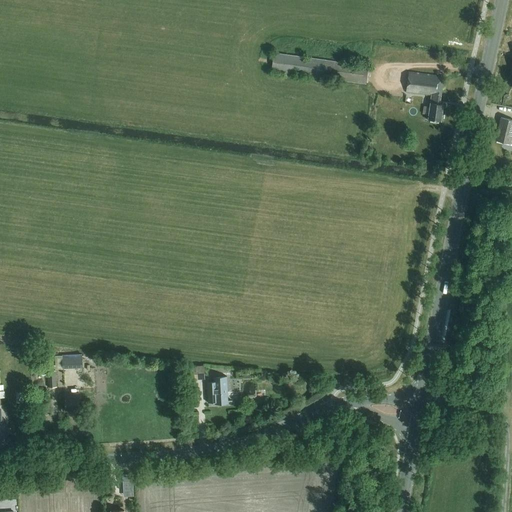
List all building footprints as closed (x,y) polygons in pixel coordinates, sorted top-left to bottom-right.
[(365,84),(368,66),(274,53),(271,71),(365,84)] [(422,114),(425,114),(428,114),(428,120),(441,122),(443,104),(440,104),(443,76),(408,73),(406,92),(431,95),(429,107),(423,106),(422,114)] [(511,144),(511,119),(501,117),(495,141),(511,144)] [(82,367),(82,354),(62,355),(63,368),(82,367)] [(56,371),(47,371),(48,387),(57,387),(56,371)] [(208,402),(215,402),(215,404),(228,403),(226,377),(216,377),(217,382),(207,383),(208,402)] [(65,410),(80,409),(79,394),(78,394),(78,390),(72,390),(72,394),(65,394),(65,410)]
